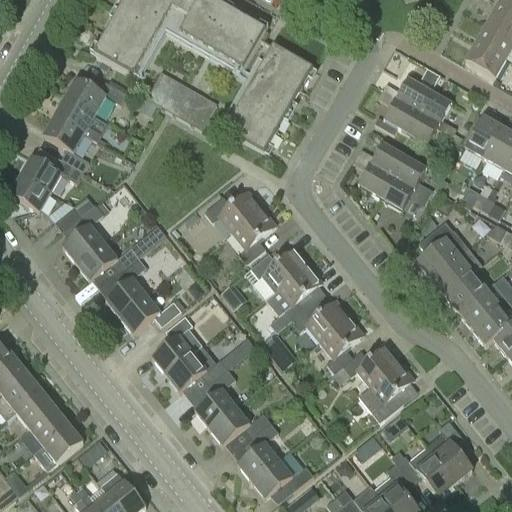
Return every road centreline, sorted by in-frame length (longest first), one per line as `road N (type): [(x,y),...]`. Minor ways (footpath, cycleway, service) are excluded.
road 1 (tertiary): [(202,511),(0,258),(0,105),(61,0)]
road 2 (residential): [(511,427),(455,358),(392,316),(297,196),(299,175),(375,51),(359,0)]
